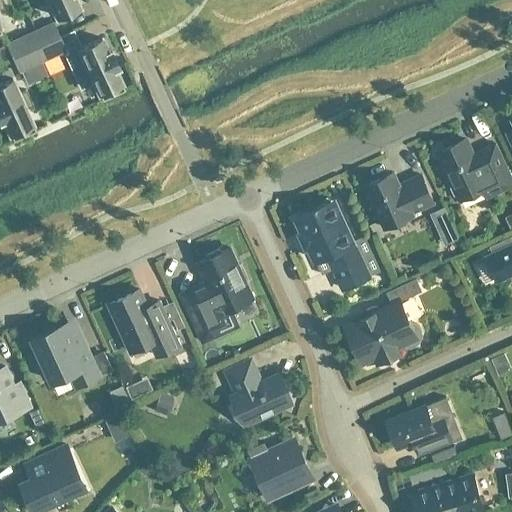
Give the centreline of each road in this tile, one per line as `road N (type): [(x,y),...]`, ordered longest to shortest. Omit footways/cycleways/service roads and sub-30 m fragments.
road 1 (residential): [(247,195),(511,74)]
road 2 (residential): [(0,310),(214,212)]
road 3 (residential): [(341,409),(247,195)]
road 4 (residential): [(214,212),(116,0)]
road 5 (residential): [(341,409),(511,332)]
